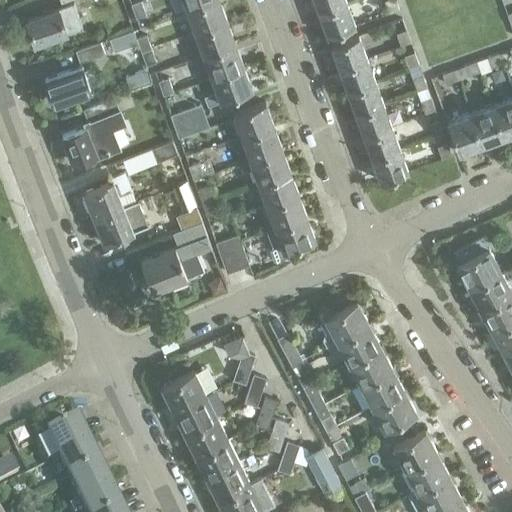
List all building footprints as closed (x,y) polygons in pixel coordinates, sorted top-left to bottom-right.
[(140,0),(139,0),(131,3),(135,17),(146,13),(140,0)] [(182,0),(186,9),(209,0),(182,0)] [(194,31),(227,19),(220,0),(209,0),(186,9),(194,31)] [(314,0),(319,11),(348,1),(347,0),(314,0)] [(399,8),(395,0),(384,0),(389,12),(399,8)] [(25,18),(34,43),(82,26),(74,1),(52,9),(51,7),(42,10),(43,12),(25,18)] [(319,11),(327,35),(356,24),(348,1),(319,11)] [(202,54),(236,42),(227,19),(194,31),(202,54)] [(132,29),(109,38),(114,50),(137,42),(132,29)] [(407,29),(395,33),(400,45),(411,41),(407,29)] [(146,34),(142,35),(136,37),(141,51),(151,47),(146,34)] [(339,67),(368,57),(360,34),(330,44),(339,67)] [(105,52),(100,40),(75,49),(79,61),(105,52)] [(236,42),(202,54),(211,77),(244,65),(236,42)] [(141,51),(146,65),(156,61),(151,47),(141,51)] [(408,67),(419,63),(415,51),(404,55),(408,67)] [(486,56),(490,66),(502,61),(499,52),(486,56)] [(347,90),(376,79),(368,57),(339,67),(347,90)] [(480,70),(476,60),(464,64),(468,75),(480,70)] [(91,88),(83,64),(44,77),(53,102),(91,88)] [(211,77),(216,91),(204,95),(208,105),(252,88),(244,65),(211,77)] [(145,68),(125,74),(129,86),(148,79),(145,68)] [(458,79),(454,68),(441,73),(445,83),(458,79)] [(423,74),(412,78),(416,90),(427,86),(423,74)] [(168,76),(158,80),(163,94),(173,91),(168,76)] [(347,90),(355,112),(384,102),(376,79),(347,90)] [(511,95),(492,103),(504,136),(511,133),(511,95)] [(431,96),(420,100),(425,113),(435,109),(431,96)] [(113,110),(108,98),(83,108),(88,119),(113,110)] [(241,136),(274,124),(266,100),(232,112),(241,136)] [(201,102),(170,113),(174,125),(205,114),(201,102)] [(363,135),(392,124),(384,102),(355,112),(363,135)] [(469,111),(482,144),(504,136),(492,103),(469,111)] [(446,120),(458,153),(482,144),(469,111),(446,120)] [(174,125),(178,137),(209,125),(205,114),(174,125)] [(444,131),(439,118),(428,122),(433,135),(444,131)] [(86,126),(86,124),(61,133),(72,162),(95,152),(96,155),(111,149),(102,125),(95,128),(93,123),(86,126)] [(274,124),(241,136),(249,159),(283,147),(274,124)] [(363,135),(371,157),(401,147),(392,124),(363,135)] [(151,147),(157,160),(177,152),(172,139),(151,147)] [(447,142),(437,146),(442,158),(452,154),(447,142)] [(283,147),(249,159),(257,181),(291,169),(283,147)] [(380,181),(409,170),(401,147),(371,157),(380,181)] [(198,161),(188,164),(193,179),(203,175),(198,161)] [(265,204),(299,192),(291,169),(257,181),(265,204)] [(120,195),(113,180),(84,191),(94,216),(137,199),(137,198),(135,199),(132,190),(120,195)] [(207,184),(196,188),(201,202),(212,198),(207,184)] [(299,192),(265,204),(273,226),(273,227),(307,215),(299,192)] [(217,212),(212,198),(201,202),(206,216),(217,212)] [(137,199),(94,216),(104,241),(147,224),(137,199)] [(196,206),(176,214),(181,227),(202,219),(196,206)] [(266,229),(273,246),(267,249),(273,262),(279,260),(289,256),(286,249),(315,238),(307,215),(273,227),(273,226),(266,229)] [(207,234),(202,220),(174,231),(178,243),(140,259),(152,290),(170,283),(171,286),(186,280),(184,277),(204,269),(197,252),(190,255),(186,243),(207,234)] [(142,253),(175,240),(173,233),(139,246),(142,253)] [(238,233),(227,237),(238,268),(249,264),(238,233)] [(238,268),(227,237),(216,241),(227,271),(238,268)] [(456,262),(468,285),(501,268),(489,245),(456,262)] [(468,285),(480,307),(511,290),(511,289),(501,268),(468,285)] [(217,276),(207,281),(210,288),(220,283),(217,276)] [(511,290),(480,307),(492,329),(511,318),(511,290)] [(357,299),(324,316),(322,317),(321,322),(327,333),(324,334),(323,338),(326,344),(336,339),(369,322),(357,299)] [(511,318),(492,329),(503,352),(511,347),(511,318)] [(381,344),(369,322),(336,339),(348,361),(381,344)] [(288,331),(277,337),(291,364),(302,358),(288,331)] [(393,366),(381,344),(348,361),(359,383),(393,366)] [(511,347),(503,352),(511,367),(511,347)] [(245,383),(255,354),(242,350),(239,357),(233,379),(245,383)] [(404,388),(393,366),(359,383),(371,406),(404,388)] [(164,393),(172,409),(208,392),(196,368),(161,385),(161,386),(158,387),(162,394),(164,393)] [(303,385),(313,380),(307,369),(297,374),(303,385)] [(254,373),(244,401),(256,405),(266,376),(254,373)] [(303,385),(314,407),(325,402),(313,380),(303,385)] [(371,406),(383,429),(416,411),(404,388),(371,406)] [(176,416),(184,432),(219,415),(208,392),(172,409),(173,410),(170,411),(174,418),(176,416)] [(277,399),(265,395),(255,423),(268,428),(277,399)] [(325,402),(314,407),(326,430),(337,424),(325,402)] [(195,455),(230,438),(219,415),(184,432),(184,433),(182,434),(185,441),(188,439),(195,455)] [(288,421),(275,417),(265,446),(279,450),(288,421)] [(78,423),(46,438),(35,443),(47,466),(57,461),(89,445),(78,423)] [(436,451),(423,428),(393,445),(405,468),(436,451)] [(332,441),(338,452),(348,447),(343,435),(332,441)] [(207,478),(242,461),(230,438),(195,455),(196,456),(193,457),(196,464),(199,463),(207,478)] [(287,439),(277,468),(290,473),(299,444),(287,439)] [(89,445),(57,461),(68,482),(99,467),(89,445)] [(309,453),(329,490),(340,483),(321,446),(309,453)] [(436,451),(405,468),(417,490),(448,472),(436,451)] [(350,456),(337,463),(346,479),(358,472),(350,456)] [(0,482),(17,474),(10,461),(0,465),(0,482)] [(218,501),(253,484),(262,479),(260,476),(251,480),(242,461),(207,478),(207,479),(204,480),(208,487),(210,486),(218,501)] [(99,467),(68,482),(78,504),(110,488),(99,467)] [(408,495),(417,511),(428,511),(460,494),(448,472),(417,490),(408,495)] [(365,475),(354,481),(360,492),(370,486),(365,475)] [(223,511),(255,511),(265,508),(274,503),(262,479),(253,484),(218,501),(218,502),(216,503),(219,510),(222,509),(223,511)] [(110,488),(78,504),(68,509),(69,511),(117,511),(121,510),(110,488)] [(354,495),(363,511),(372,511),(376,510),(365,489),(354,495)] [(428,511),(470,511),(460,494),(428,511)]
